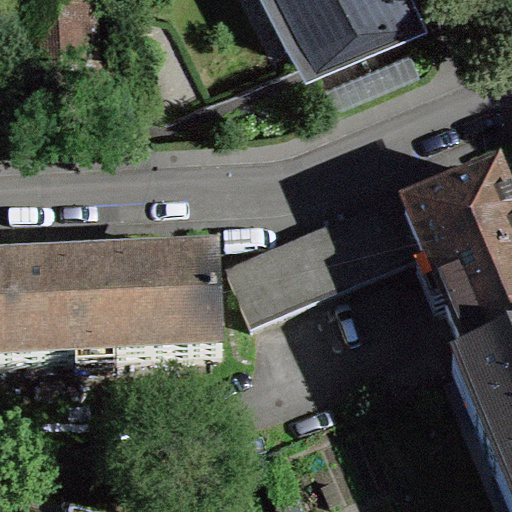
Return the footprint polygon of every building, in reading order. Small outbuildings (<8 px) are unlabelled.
[(120,0),(128,150),(274,142),(428,80),(434,75),(437,71),(440,65),(441,58),(441,52),(440,46),(418,0),(120,0)] [(30,125),(96,122),(91,14),(25,17),(30,125)] [(511,511),(511,215),(498,181),(407,219),(401,205),(228,278),(251,334),(423,261),(469,372),(453,379),(509,511),(511,511)] [(218,266),(0,276),(0,372),(222,361),(218,266)] [(39,511),(0,502),(0,511),(39,511)]
